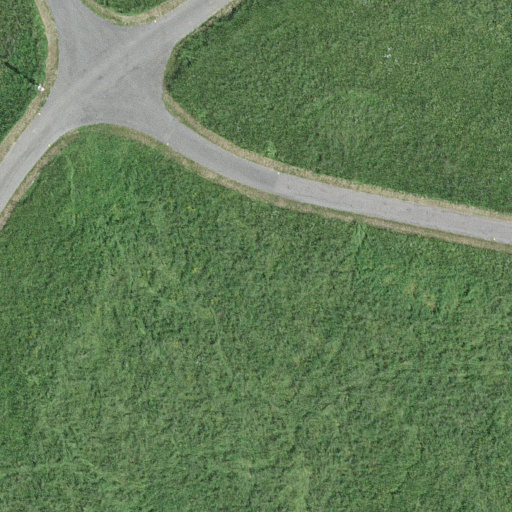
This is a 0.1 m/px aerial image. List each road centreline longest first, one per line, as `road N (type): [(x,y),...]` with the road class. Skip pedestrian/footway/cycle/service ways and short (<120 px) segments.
road 1 (residential): [(511,233),(240,169),(102,85)]
road 2 (unclassified): [(0,189),(47,127),(102,85)]
road 3 (track): [(102,85),(218,0)]
